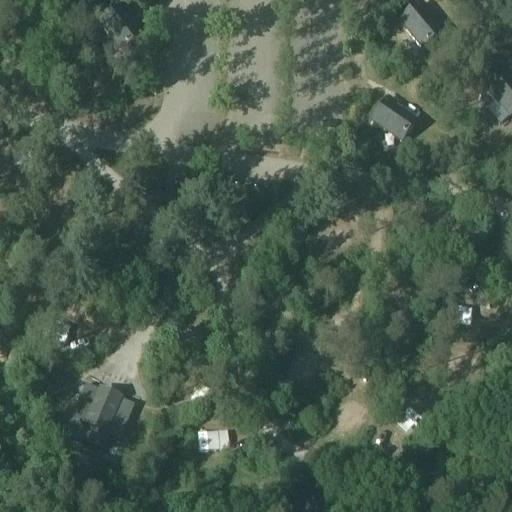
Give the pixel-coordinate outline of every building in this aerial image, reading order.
[(422,51),(442,35),(430,21),(426,16),(429,14),(422,5),(399,24),(422,51)] [(97,24),(120,56),(144,38),(132,22),(129,18),(131,16),(123,6),(97,24)] [(511,74),(508,70),(483,92),(508,121),(511,117),(511,74)] [(401,144),(415,123),(399,112),(395,110),(398,106),(388,100),(372,124),(401,144)] [(426,204),(425,225),(439,225),(440,204),(426,204)] [(313,242),(329,249),(339,226),(324,219),(313,242)] [(131,265),(149,250),(138,237),(120,252),(131,265)] [(269,287),(286,298),(297,279),(280,269),(269,287)] [(400,306),(412,291),(397,280),(385,295),(400,306)] [(480,295),(454,300),(458,317),(483,312),(480,295)] [(27,305),(26,320),(50,321),(50,307),(27,305)] [(305,324),(323,332),(330,317),(312,309),(305,324)] [(176,332),(184,351),(197,346),(189,327),(176,332)] [(299,337),(282,355),(297,368),(313,351),(299,337)] [(442,372),(453,362),(441,348),(430,358),(442,372)] [(194,373),(174,379),(179,394),(199,388),(194,373)] [(350,407),(360,388),(341,378),(331,397),(350,407)] [(118,455),(136,410),(109,399),(83,389),(65,434),(79,439),(77,444),(102,454),(103,449),(118,455)] [(199,451),(217,442),(207,424),(189,433),(199,451)] [(225,482),(208,492),(219,510),(236,500),(225,482)] [(289,511),(314,511),(317,509),(302,496),(289,511)]
